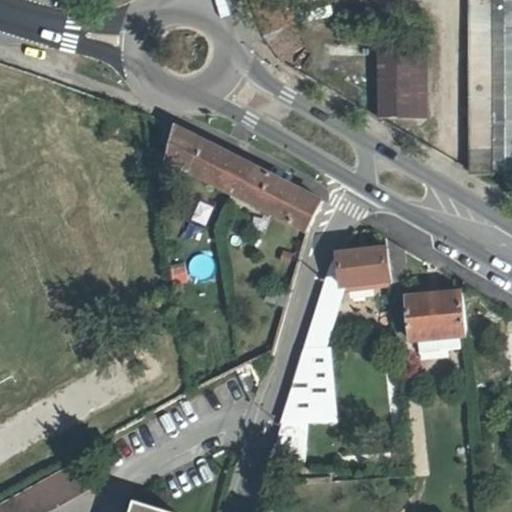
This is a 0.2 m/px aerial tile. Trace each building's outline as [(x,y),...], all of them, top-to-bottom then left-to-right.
[(251,0),(256,11),(276,3),(275,0),(251,0)] [(256,11),(265,34),(285,26),(292,23),(282,0),(276,3),(256,11)] [(511,0),(470,0),(470,3),(460,3),(461,125),(470,125),(471,170),(511,169),(511,0)] [(285,26),(265,34),(265,35),(280,59),(297,48),(285,26)] [(378,42),(413,42),(412,28),(378,29),(378,42)] [(413,42),(378,42),(378,117),(419,116),(418,42),(413,42)] [(161,122),(168,163),(309,231),(323,201),(161,122)] [(386,250),(389,278),(396,344),(418,342),(419,353),(460,350),(459,339),(468,338),(464,285),(453,279),(454,292),(411,295),(406,251),(385,238),(386,250)] [(327,271),(297,366),(332,365),(332,348),(322,349),(341,283),(389,278),(386,250),(339,253),(327,271)] [(212,259),(190,257),(189,277),(210,279),(212,259)] [(168,266),(173,284),(187,280),(183,262),(168,266)] [(332,365),(297,366),(281,424),(334,419),(332,365)] [(80,466),(0,509),(0,511),(56,511),(95,492),(80,466)] [(168,511),(138,502),(134,511),(168,511)]
